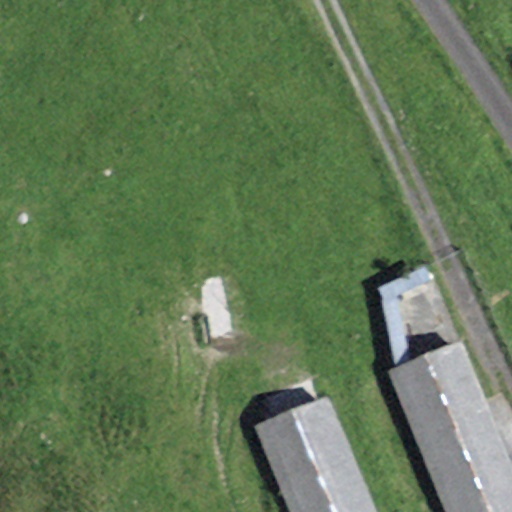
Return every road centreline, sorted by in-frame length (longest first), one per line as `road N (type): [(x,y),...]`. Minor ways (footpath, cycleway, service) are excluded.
road 1 (track): [(322,0),(511,404)]
road 2 (track): [(427,0),(511,116)]
